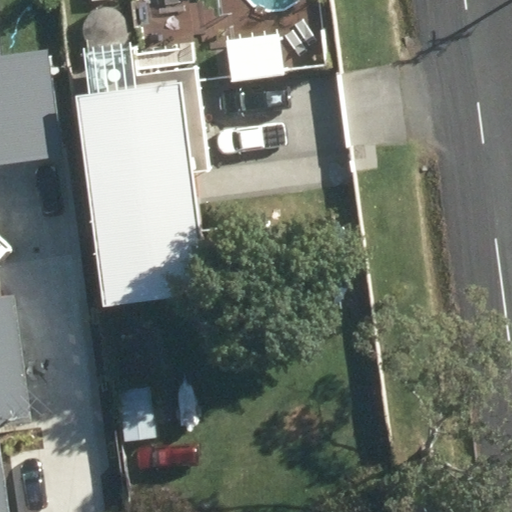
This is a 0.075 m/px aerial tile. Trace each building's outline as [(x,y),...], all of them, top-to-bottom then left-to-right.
[(104,43),(112,42),(119,38),(124,32),(128,25),(128,17),(126,10),(122,3),(117,0),(91,0),(87,4),(83,10),(81,17),(82,25),(85,32),(90,37),(96,41),(104,43)] [(272,33),(225,39),(229,77),(277,71),(272,33)] [(96,90),(122,302),(225,288),(198,77),(159,82),(153,39),(100,46),(106,89),(96,90)] [(52,61),(9,66),(16,124),(59,119),(52,61)] [(55,159),(0,165),(0,250),(65,243),(55,159)] [(0,511),(32,511),(21,435),(55,430),(46,367),(36,298),(0,302),(0,511)] [(146,385),(113,389),(119,441),(152,437),(146,385)]
